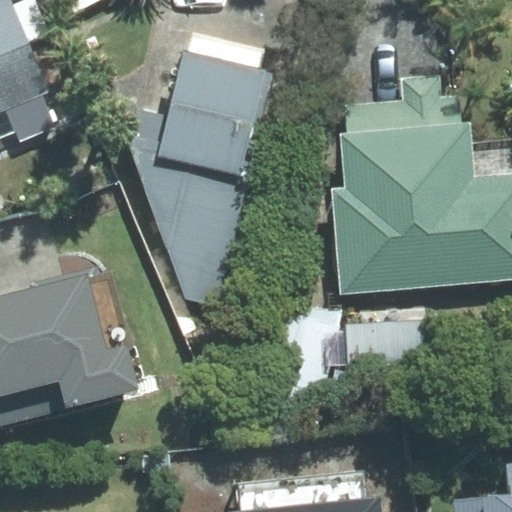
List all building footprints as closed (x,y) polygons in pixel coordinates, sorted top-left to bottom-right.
[(50,83),(16,0),(5,0),(0,2),(0,113),(6,111),(18,143),(77,119),(61,78),(50,83)] [(179,301),(214,309),(258,126),(252,125),(265,70),(183,51),(166,117),(133,109),(127,136),(121,134),(179,301)] [(458,125),(455,99),(343,109),(346,135),(339,135),(344,190),(330,191),(338,298),(511,284),(511,176),(472,180),(467,126),(458,125)] [(317,277),(276,267),(250,378),(348,402),(357,363),(332,358),(340,326),(308,320),(317,277)] [(0,416),(133,383),(125,350),(122,350),(103,276),(0,300),(0,416)] [(452,511),(511,511),(511,463),(507,464),(510,495),(451,500),(452,511)] [(266,509),(263,483),(199,489),(201,511),(275,511),(275,508),(266,509)]
